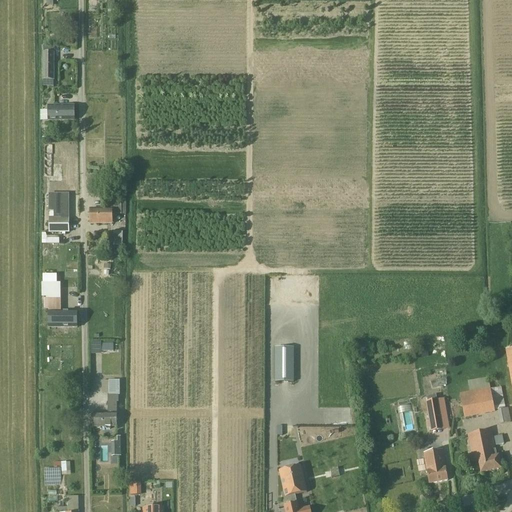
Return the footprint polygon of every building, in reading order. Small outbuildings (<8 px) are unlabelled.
[(43,53),(43,82),(54,81),(54,53),(43,53)] [(49,122),(75,121),(75,106),(49,106),(49,122)] [(106,200),(106,209),(90,210),(91,225),(112,224),(112,216),(126,215),(126,200),(121,200),(119,200),(118,190),(108,191),(108,200),(106,200)] [(68,233),(68,219),(66,219),(66,216),(68,216),(68,195),(49,195),(49,212),(54,212),(54,219),(49,219),(49,233),(68,233)] [(122,232),(113,232),(113,246),(110,246),(110,255),(114,255),(114,258),(122,258),(122,247),(115,248),(115,247),(122,247),(122,232)] [(50,310),(51,313),(49,313),(49,328),(77,328),(77,312),(61,312),(61,300),(57,300),(57,284),(44,285),(44,300),(45,300),(45,310),(50,310)] [(119,347),(110,345),(108,353),(117,355),(119,347)] [(275,348),(275,382),(293,382),(293,348),(275,348)] [(362,353),(355,361),(359,364),(366,356),(362,353)] [(120,381),(109,382),(109,396),(108,396),(108,402),(108,415),(93,415),(93,428),(105,428),(106,429),(107,430),(110,430),(111,429),(111,428),(117,428),(116,414),(117,414),(117,402),(118,402),(118,396),(120,396),(120,381)] [(490,388),(470,392),(459,395),(464,420),(495,413),(495,411),(497,411),(500,425),(511,423),(508,409),(505,409),(501,388),(490,390),(490,388)] [(430,425),(431,432),(449,429),(443,400),(438,401),(426,403),(430,425)] [(326,412),(280,414),(282,453),(308,452),(308,457),(327,456),(326,412)] [(501,470),(498,457),(496,457),(491,431),(468,436),(473,463),(478,462),(481,474),(501,470)] [(503,444),(502,436),(495,438),(496,446),(503,444)] [(120,456),(121,441),(112,441),(112,456),(120,456)] [(429,485),(448,481),(442,451),(424,454),(429,485)] [(62,473),(67,472),(66,462),(61,463),(54,463),(54,467),(61,467),(62,473)] [(302,467),(279,472),(284,494),(282,494),(285,511),(310,511),(309,508),(299,510),(297,504),(297,505),(295,496),(308,493),(302,467)] [(313,490),(336,486),(333,470),(327,471),(326,467),(310,470),(313,490)] [(337,511),(334,495),(313,499),(315,511),(337,511)]
